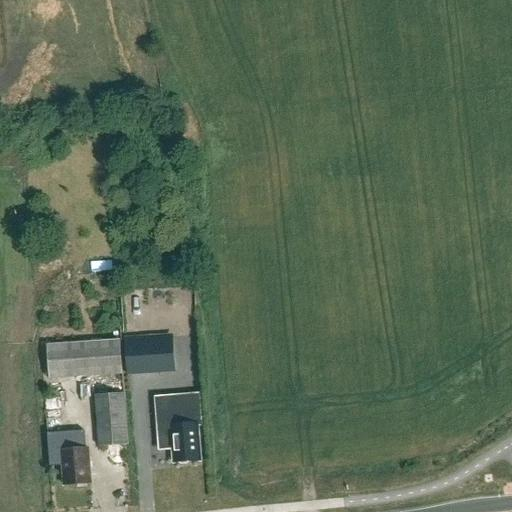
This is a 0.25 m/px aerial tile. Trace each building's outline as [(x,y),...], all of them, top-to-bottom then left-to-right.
[(127,368),(176,364),(174,335),(125,338),(127,368)] [(50,378),(122,374),(120,340),(48,344),(50,378)] [(184,372),(147,374),(148,384),(185,382),(184,372)] [(100,446),(128,444),(124,393),(97,395),(100,446)] [(169,398),(156,399),(157,416),(158,428),(160,450),(173,449),(174,463),(179,463),(181,464),(187,464),(189,462),(200,461),(197,426),(201,426),(199,395),(169,398)] [(85,431),(48,434),(51,467),(64,466),(65,486),(78,485),(79,488),(87,488),(87,485),(91,484),(88,449),(86,449),(85,431)]
